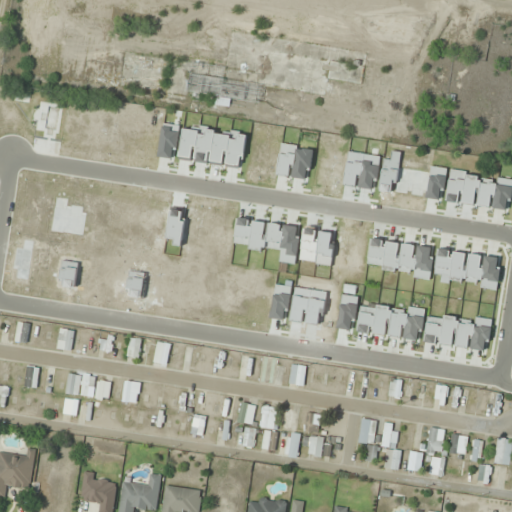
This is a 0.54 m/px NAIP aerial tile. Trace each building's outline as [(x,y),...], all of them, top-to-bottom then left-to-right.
[(263,84),(225,79),(226,66),(191,62),(187,93),(216,97),(215,105),(230,107),(231,99),(260,103),(263,84)] [(28,322),(17,322),(17,341),(28,341),(28,322)] [(139,358),(141,339),(130,338),(128,357),(139,358)] [(307,366),(292,364),(289,384),(305,386),(307,366)] [(345,394),(348,367),(335,365),(332,393),(345,394)] [(373,395),(376,376),(369,374),(365,394),(373,395)] [(95,398),(108,401),(112,383),(99,379),(95,398)] [(389,397),(401,399),(403,380),(391,379),(389,397)] [(449,387),(437,385),(433,403),(445,405),(449,387)] [(191,397),(181,396),(181,404),(190,405),(191,397)] [(252,425),(257,406),(242,403),(238,422),(252,425)] [(277,428),(277,408),(262,408),(262,428),(277,428)] [(296,431),(300,411),(286,408),(282,429),(296,431)] [(305,432),(319,433),(321,414),(307,413),(305,432)] [(360,443),(376,444),(378,420),(362,419),(360,443)] [(402,451),(394,450),(397,425),(385,423),(382,446),(387,447),(384,468),(399,470),(402,451)] [(426,453),(441,456),(445,430),(430,427),(426,453)] [(277,431),(263,432),(264,451),(278,450),(277,431)] [(325,439),(306,435),(302,453),(321,457),(325,439)] [(450,455),(466,456),(467,435),(452,435),(450,455)] [(509,466),(511,450),(511,439),(498,437),(494,463),(509,466)] [(483,440),(473,439),(471,461),(481,462),(483,440)] [(378,447),(369,445),(365,460),(375,462),(378,447)] [(35,449),(27,448),(27,456),(0,453),(0,497),(7,498),(8,488),(32,490),(35,449)] [(81,501),(99,504),(98,511),(113,511),(117,484),(107,483),(108,475),(84,473),(81,501)] [(162,475),(151,474),(150,483),(123,479),(119,511),(133,511),(134,508),(157,511),(162,475)] [(162,511),(178,511),(180,511),(200,511),(203,490),(166,485),(162,511)] [(247,511),(286,511),(287,501),(249,497),(247,511)] [(291,511),(302,511),(304,502),(293,500),(291,511)]
